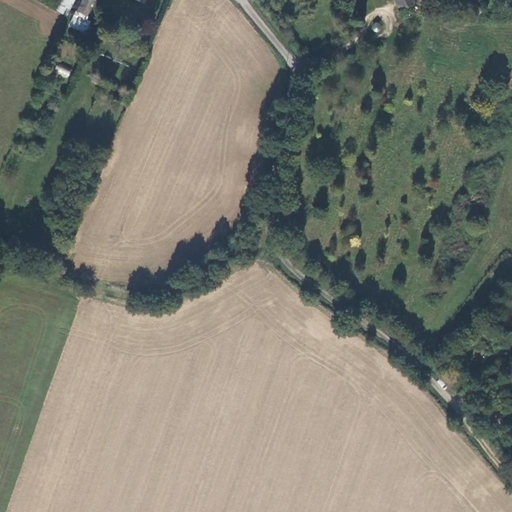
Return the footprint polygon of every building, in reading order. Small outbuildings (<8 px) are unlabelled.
[(93,0),(82,0),(76,13),(86,17),(93,0)] [(416,5),(413,0),(395,0),(400,12),(416,5)] [(74,16),(70,25),(78,29),(82,21),(74,16)] [(373,23),(372,31),(380,32),(381,24),(373,23)] [(67,78),(71,71),(57,64),(54,71),(67,78)]
